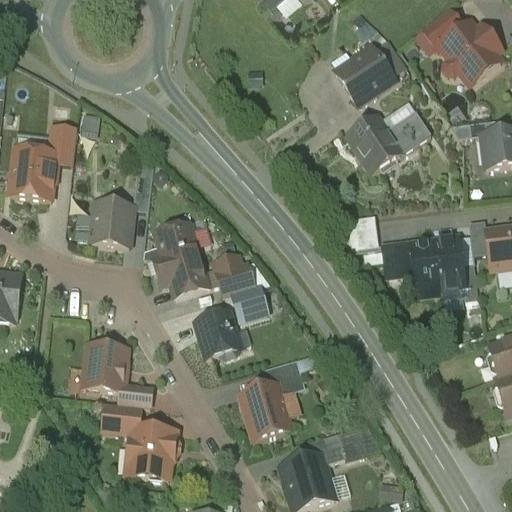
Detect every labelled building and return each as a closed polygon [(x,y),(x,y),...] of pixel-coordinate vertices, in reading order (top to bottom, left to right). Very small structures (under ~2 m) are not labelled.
[(448,19),(422,39),(438,60),(441,58),(440,56),(463,38),(448,19)] [(463,38),(440,56),(441,58),(470,95),(500,72),(494,64),(500,60),(481,36),(476,41),(470,33),(463,38)] [(397,83),(409,76),(396,52),(384,58),(397,83)] [(372,56),(337,84),(359,117),(394,89),(372,56)] [(409,112),(392,124),(392,123),(380,130),(377,125),(346,145),(372,184),(403,164),(402,163),(431,145),(409,112)] [(86,124),(86,142),(100,143),(100,125),(86,124)] [(505,129),(469,133),(471,146),(481,145),(481,144),(507,140),(505,129)] [(469,133),(450,136),(458,148),(459,148),(471,146),(469,133)] [(76,138),(54,135),(53,135),(52,137),(50,162),(57,163),(56,172),(72,174),(73,174),(77,138),(76,138),(76,145),(76,138)] [(511,139),(507,140),(481,144),(481,145),(485,178),(511,174),(511,139)] [(50,162),(14,158),(14,159),(10,203),(9,203),(9,204),(11,204),(50,209),(52,209),(52,208),(52,207),(56,172),(57,163),(50,162)] [(152,186),(136,185),(133,214),(133,217),(148,219),(152,186)] [(133,214),(95,210),(91,250),(129,254),(133,217),(133,214)] [(511,236),(486,240),(491,279),(511,276),(511,236)] [(190,237),(176,241),(168,238),(161,240),(157,247),(163,265),(154,268),(161,294),(171,291),(175,306),(207,296),(190,237)] [(458,247),(434,250),(441,301),(441,305),(464,303),(465,302),(462,274),(458,247)] [(434,250),(405,254),(407,274),(399,275),(400,283),(414,281),(417,305),(441,301),(434,250)] [(405,254),(383,257),(386,284),(400,283),(399,275),(407,274),(405,254)] [(238,264),(214,271),(225,306),(231,304),(254,297),(249,280),(243,282),(238,264)] [(474,273),(462,274),(465,302),(464,303),(465,310),(478,309),(474,273)] [(0,328),(10,330),(13,327),(13,326),(15,326),(20,284),(0,281),(0,328)] [(260,296),(231,304),(238,328),(267,319),(260,296)] [(229,321),(195,331),(206,366),(219,362),(224,366),(235,363),(237,357),(240,356),(229,321)] [(511,348),(489,355),(499,389),(500,389),(511,385),(511,348)] [(127,357),(88,353),(83,396),(120,400),(122,401),(123,391),(127,357)] [(296,368),(262,378),(267,395),(277,392),(279,399),(303,391),(296,368)] [(511,385),(500,389),(499,389),(496,390),(507,424),(511,422),(511,385)] [(152,394),(123,391),(122,401),(120,400),(119,412),(141,415),(150,416),(152,394)] [(267,395),(252,400),(254,408),(252,412),(243,415),(254,449),(290,438),(279,399),(277,392),(267,395)] [(119,412),(105,411),(102,442),(130,445),(131,435),(139,436),(141,415),(119,412)] [(139,436),(131,435),(130,445),(129,457),(134,457),(131,484),(149,486),(150,488),(161,489),(163,488),(168,488),(170,472),(173,472),(173,464),(177,462),(178,451),(175,448),(176,440),(139,436)] [(337,441),(304,451),(309,466),(320,462),(323,472),(345,466),(337,441)] [(309,466),(281,474),(292,511),(318,511),(334,507),(323,472),(320,462),(309,466)] [(383,491),(382,504),(404,506),(404,498),(397,497),(397,492),(383,491)]
